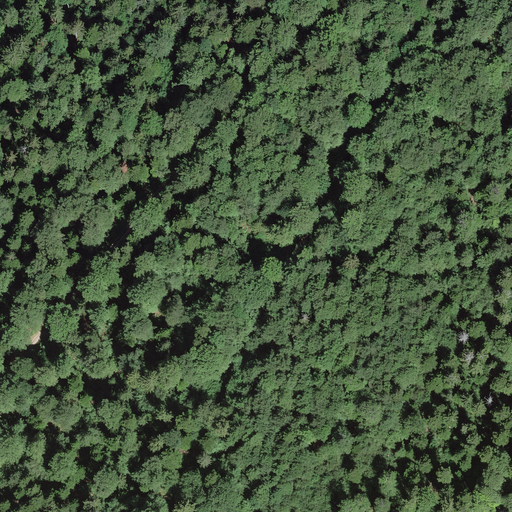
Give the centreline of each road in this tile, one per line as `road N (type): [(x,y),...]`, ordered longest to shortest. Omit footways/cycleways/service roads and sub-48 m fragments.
road 1 (track): [(170,511),(281,273),(354,161),(441,0)]
road 2 (track): [(0,376),(181,168),(363,0)]
